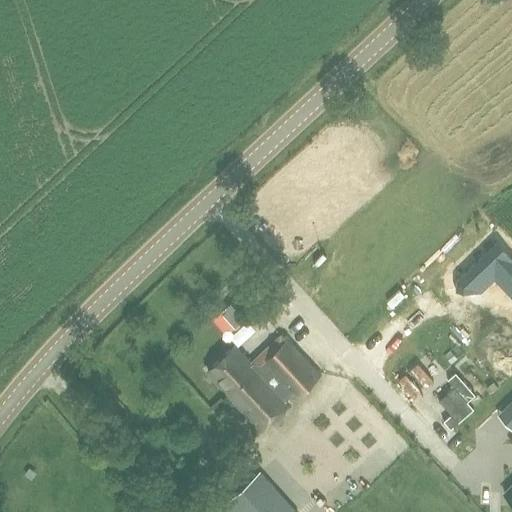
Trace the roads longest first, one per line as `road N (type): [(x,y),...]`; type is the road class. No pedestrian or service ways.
road 1 (tertiary): [(0,425),(129,284),(434,0)]
road 2 (unknown): [(211,208),(485,511),(505,502)]
